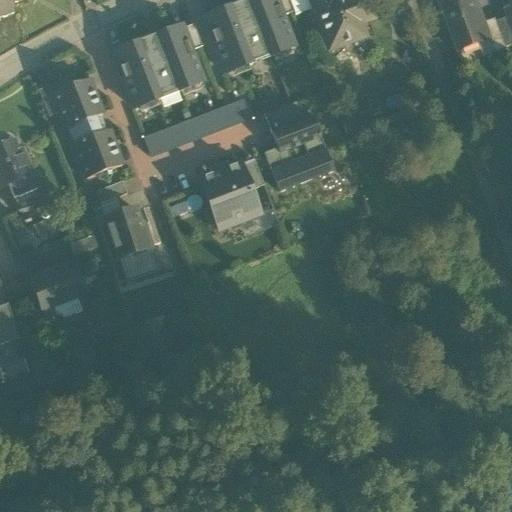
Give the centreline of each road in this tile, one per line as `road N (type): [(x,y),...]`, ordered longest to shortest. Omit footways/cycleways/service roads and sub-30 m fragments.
road 1 (residential): [(142,172),(201,327)]
road 2 (residential): [(86,28),(142,172)]
